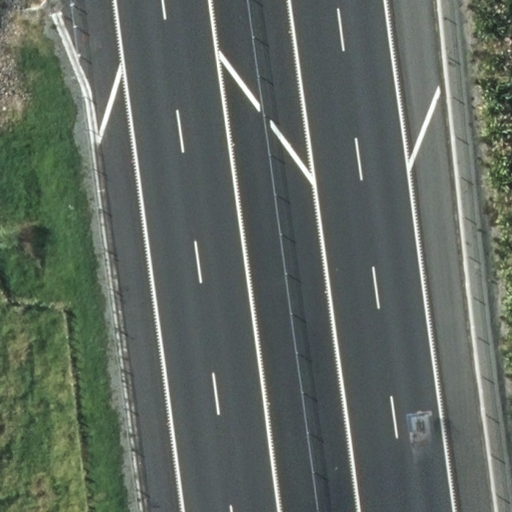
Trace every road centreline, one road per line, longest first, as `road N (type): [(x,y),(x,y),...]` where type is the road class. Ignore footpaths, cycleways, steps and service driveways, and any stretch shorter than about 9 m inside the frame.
road 1 (motorway): [(220,511),(146,0)]
road 2 (motorway): [(341,0),(405,511)]
